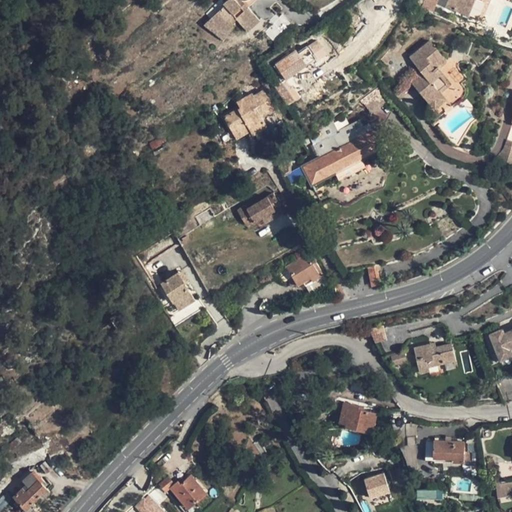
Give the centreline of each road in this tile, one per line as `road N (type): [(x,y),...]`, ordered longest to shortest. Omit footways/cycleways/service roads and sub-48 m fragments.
road 1 (residential): [(239,350),(265,367),(310,341),(351,340),(420,406),(511,410)]
road 2 (secondary): [(239,350),(298,321),(441,281),(511,232)]
road 3 (secondary): [(76,511),(239,350)]
